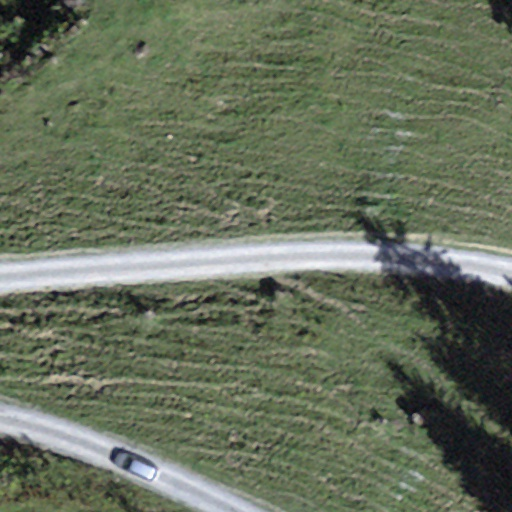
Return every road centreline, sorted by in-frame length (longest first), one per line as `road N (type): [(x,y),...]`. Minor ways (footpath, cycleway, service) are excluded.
road 1 (track): [(511,288),(437,273),(0,287)]
road 2 (track): [(0,426),(100,458),(200,511)]
